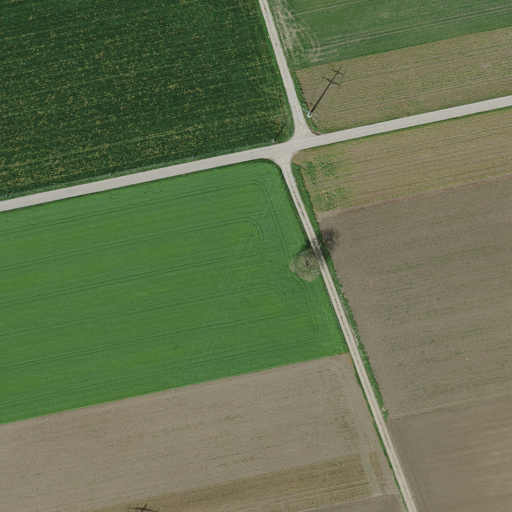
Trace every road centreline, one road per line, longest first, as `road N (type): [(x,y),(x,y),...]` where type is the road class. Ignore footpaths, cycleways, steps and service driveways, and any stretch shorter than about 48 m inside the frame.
road 1 (unclassified): [(0,205),(511,99)]
road 2 (track): [(411,511),(278,149)]
road 3 (track): [(261,0),(305,143)]
